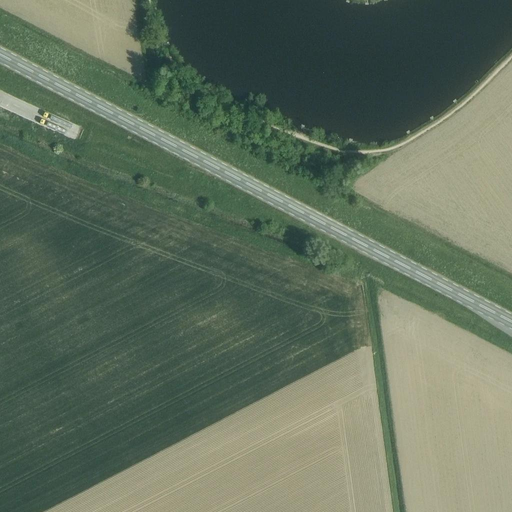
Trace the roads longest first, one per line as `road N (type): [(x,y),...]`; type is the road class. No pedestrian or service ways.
road 1 (secondary): [(511,320),(0,55)]
road 2 (unclassified): [(335,149),(402,144),(455,110),(511,56)]
